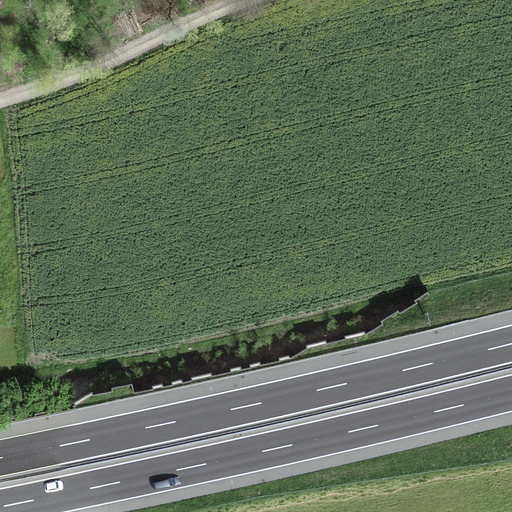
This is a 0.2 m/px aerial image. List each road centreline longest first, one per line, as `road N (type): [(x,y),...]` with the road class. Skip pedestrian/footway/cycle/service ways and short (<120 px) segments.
road 1 (motorway): [(511,342),(0,457)]
road 2 (motorway): [(0,506),(511,392)]
road 3 (track): [(0,100),(264,0)]
